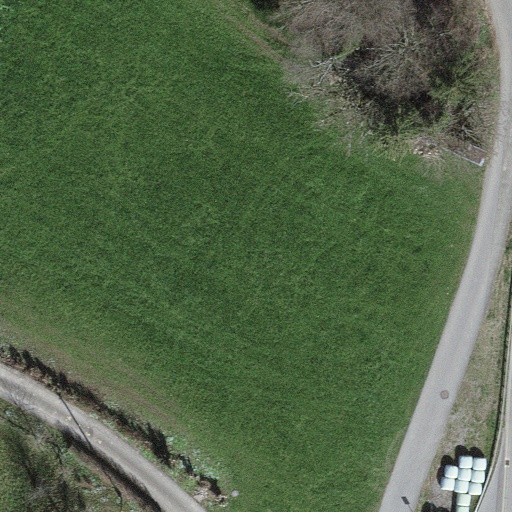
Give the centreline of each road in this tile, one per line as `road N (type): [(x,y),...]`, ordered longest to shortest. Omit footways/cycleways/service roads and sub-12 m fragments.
road 1 (track): [(404,511),(511,146)]
road 2 (residential): [(187,511),(53,411),(0,384)]
